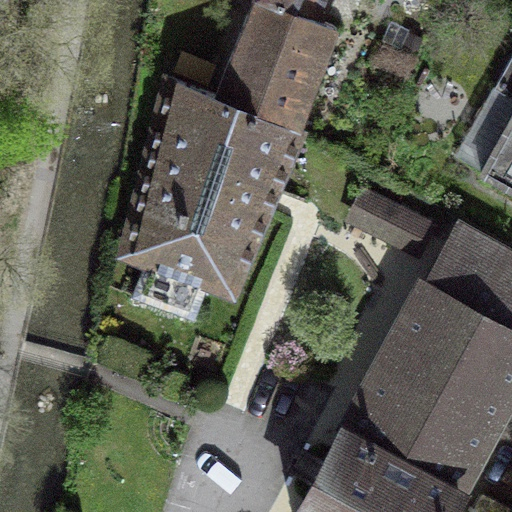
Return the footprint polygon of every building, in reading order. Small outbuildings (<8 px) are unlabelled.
[(252,0),(215,94),(298,127),(336,26),(320,20),(273,0),(252,0)] [(328,0),(273,0),(320,20),(328,0)] [(511,50),(493,86),(511,95),(511,113),(481,170),(511,187),(511,50)] [(230,288),(298,127),(215,94),(171,76),(127,249),(148,257),(134,294),(194,318),(209,280),(230,288)] [(511,255),(458,226),(428,284),(511,328),(511,255)] [(445,511),(511,387),(511,328),(428,284),(422,281),(295,511),(445,511)] [(472,511),(511,511),(511,510),(482,494),(472,511)]
